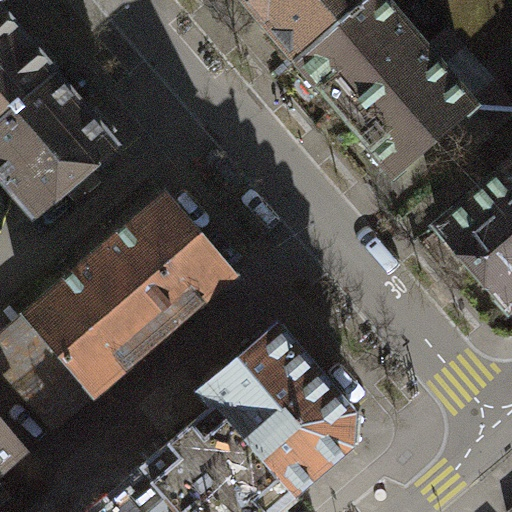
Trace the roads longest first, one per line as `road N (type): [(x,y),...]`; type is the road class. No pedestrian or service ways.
road 1 (residential): [(123,0),(494,433)]
road 2 (residential): [(494,433),(401,511)]
